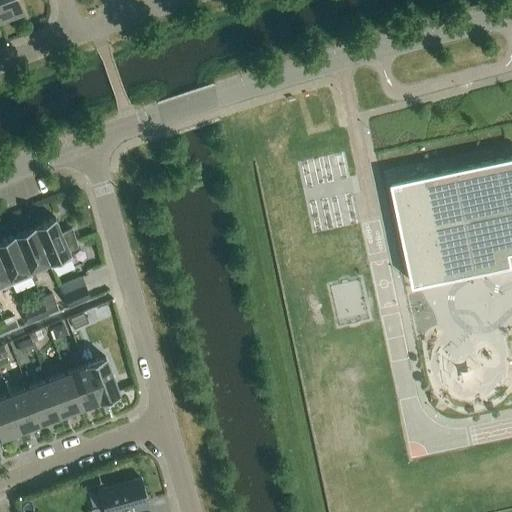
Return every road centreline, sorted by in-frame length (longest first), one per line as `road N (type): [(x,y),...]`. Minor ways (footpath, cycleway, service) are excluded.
road 1 (unclassified): [(511,15),(339,59),(87,141)]
road 2 (residential): [(87,141),(163,423)]
road 3 (unknown): [(328,266),(292,162),(296,145),(353,117)]
road 4 (residential): [(163,423),(0,486)]
